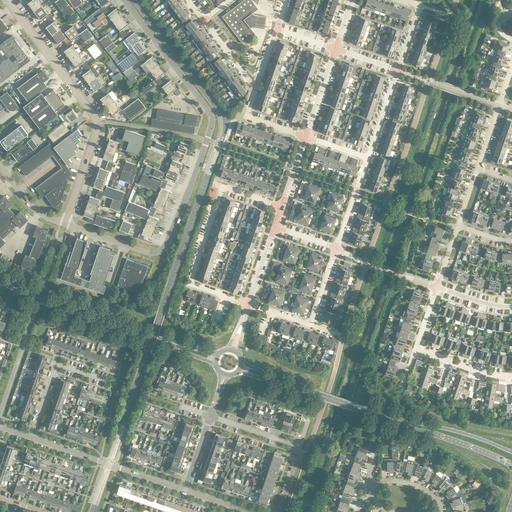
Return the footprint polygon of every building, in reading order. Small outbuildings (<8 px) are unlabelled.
[(33,12),(34,12),(42,5),(39,2),(38,1),(37,0),(32,0),(27,4),(28,4),(34,12),(33,12)] [(57,0),(55,2),(55,3),(55,2),(61,10),(60,10),(61,10),(68,4),(65,0),(57,0)] [(69,0),(69,1),(69,0),(75,8),(74,8),(75,8),(83,2),(82,2),(80,0),(69,0)] [(178,2),(176,0),(169,5),(167,7),(170,11),(173,10),(181,3),(180,1),(179,2),(178,2)] [(258,9),(251,0),(243,0),(222,17),(242,43),(255,34),(251,28),(252,27),(264,29),(266,16),(254,15),(253,13),(258,9)] [(372,0),(366,0),(364,8),(369,10),(372,0)] [(378,1),(373,0),(372,0),(369,10),(374,12),(375,10),(378,1)] [(183,5),(181,3),(173,10),(176,14),(183,9),(181,7),(181,6),(182,6),(183,5)] [(69,4),(68,4),(61,10),(66,18),(74,12),(69,4)] [(42,6),(42,5),(34,12),(40,20),(39,20),(40,20),(48,14),(48,13),(45,10),(44,9),(42,6)] [(398,8),(393,7),(390,15),(389,17),(394,19),(395,17),(398,8)] [(100,8),(84,20),(84,21),(84,20),(87,24),(103,12),(102,12),(100,9),(100,8)] [(113,23),(122,17),(116,9),(107,15),(108,15),(110,18),(111,20),(113,23)] [(184,11),(183,9),(176,14),(173,16),(177,20),(188,11),(186,10),(185,11),(184,11)] [(409,12),(403,10),(400,18),(406,20),(409,12)] [(189,13),(188,11),(177,20),(180,24),(183,23),(189,17),(188,15),(188,14),(189,13)] [(91,30),(91,29),(93,32),(107,21),(104,18),(106,16),(105,16),(103,13),(103,12),(87,24),(87,25),(87,24),(89,27),(91,30)] [(122,17),(113,23),(114,23),(116,26),(117,28),(119,31),(120,31),(128,25),(128,24),(128,25),(125,22),(126,21),(126,20),(125,20),(124,20),(122,17)] [(369,20),(361,17),(359,22),(367,25),(369,20)] [(185,23),(186,24),(184,25),(184,24),(181,26),(185,32),(188,30),(197,23),(195,21),(194,22),(194,23),(193,22),(191,20),(190,19),(185,23)] [(435,23),(426,20),(425,23),(424,23),(423,22),(419,21),(418,23),(433,28),(435,23)] [(52,36),(60,29),(57,26),(58,26),(56,25),(54,22),(54,21),(46,28),(52,35),(52,36)] [(198,25),(197,23),(188,30),(191,34),(198,29),(196,27),(196,26),(197,26),(198,25)] [(433,28),(418,23),(417,26),(421,28),(422,27),(424,28),(423,31),(431,34),(433,28)] [(73,26),(65,32),(63,33),(62,33),(60,30),(60,29),(52,36),(58,43),(58,44),(66,37),(69,38),(71,40),(79,34),(78,34),(73,26)] [(87,28),(79,34),(85,42),(86,41),(87,43),(91,40),(90,38),(93,36),(92,36),(87,28)] [(400,31),(392,28),(390,33),(399,36),(400,31)] [(200,31),(198,29),(191,34),(194,38),(203,32),(202,30),(201,31),(200,31)] [(431,34),(423,31),(422,34),(420,34),(420,33),(415,32),(414,34),(429,39),(431,34)] [(131,47),(132,47),(140,41),(140,40),(140,41),(137,37),(138,37),(138,36),(137,36),(136,36),(134,33),(134,32),(125,39),(126,39),(128,42),(129,44),(132,47),(131,47)] [(205,33),(203,32),(194,38),(192,40),(195,44),(204,37),(203,35),(203,34),(205,33)] [(107,34),(99,40),(99,41),(99,40),(105,48),(113,42),(112,42),(107,35),(107,34)] [(429,39),(414,34),(413,37),(418,39),(419,38),(420,39),(419,42),(427,45),(429,39)] [(12,35),(0,44),(0,82),(30,60),(12,35)] [(206,40),(204,37),(195,44),(199,49),(210,40),(208,38),(207,39),(207,40),(206,40)] [(362,41),(354,38),(352,43),(360,46),(362,41)] [(211,42),(210,40),(199,49),(202,53),(204,51),(211,46),(209,44),(209,43),(210,43),(211,42)] [(498,40),(495,50),(504,53),(505,50),(507,50),(509,44),(498,40)] [(114,41),(113,42),(105,48),(108,52),(117,45),(114,41)] [(140,41),(132,47),(134,50),(135,52),(138,55),(137,55),(138,55),(146,49),(146,48),(143,45),(144,45),(144,44),(143,44),(142,44),(140,41)] [(279,42),(277,47),(287,50),(289,45),(279,42)] [(427,45),(419,42),(418,45),(416,44),(416,43),(411,42),(410,45),(425,50),(427,45)] [(94,44),(87,49),(95,59),(102,54),(94,44)] [(64,52),(66,55),(66,56),(67,56),(68,56),(70,59),(70,60),(78,53),(76,50),(74,49),(72,45),(64,51),(64,52)] [(425,50),(410,45),(410,47),(414,49),(415,49),(416,49),(415,52),(424,55),(425,50)] [(213,48),(211,46),(204,51),(207,55),(216,49),(215,47),(214,48),(213,48)] [(287,50),(277,47),(276,52),(285,55),(287,50)] [(393,51),(385,48),(383,54),(392,57),(393,51)] [(218,51),(216,49),(207,55),(211,60),(218,55),(216,52),(218,51)] [(504,53),(495,50),(492,56),(506,61),(507,58),(503,56),(504,53)] [(285,55),(276,52),(274,57),(284,61),(285,55)] [(310,52),(308,57),(317,61),(319,55),(310,52)] [(424,55),(415,52),(414,56),(413,55),(412,54),(408,53),(407,56),(422,61),(424,55)] [(78,53),(70,60),(72,63),(72,64),(73,64),(74,64),(76,67),(76,68),(84,61),(82,58),(81,56),(80,57),(78,53)] [(147,73),(150,71),(158,64),(156,61),(156,60),(155,60),(154,60),(152,57),(152,56),(140,65),(141,65),(143,68),(144,69),(146,72),(147,73)] [(422,61),(407,56),(406,58),(410,60),(411,60),(413,60),(411,63),(420,66),(422,61)] [(506,61),(492,56),(490,62),(500,66),(501,63),(504,64),(506,61)] [(220,57),(213,63),(210,64),(214,69),(216,67),(225,60),(224,59),(222,59),(222,60),(221,60),(220,57)] [(284,61),(274,57),(272,62),(282,66),(284,61)] [(317,61),(308,57),(306,62),(316,66),(317,61)] [(125,58),(117,64),(123,72),(131,66),(125,59),(125,58)] [(226,62),(225,60),(216,67),(220,71),(226,66),(225,64),(225,63),(226,62)] [(282,66),(272,62),(270,67),(280,71),(282,66)] [(316,66),(306,62),(304,68),(314,71),(316,66)] [(500,66),(490,62),(488,69),(501,73),(502,70),(499,69),(500,66)] [(349,63),(348,65),(345,64),(343,69),(354,73),(357,66),(349,63)] [(158,65),(158,64),(150,71),(152,74),(153,76),(153,75),(156,79),(164,73),(164,72),(162,69),(162,68),(161,68),(160,68),(158,65)] [(131,66),(123,72),(126,76),(134,70),(131,67),(131,66)] [(228,68),(226,66),(220,71),(223,76),(232,69),(230,67),(229,68),(229,69),(228,68)] [(82,76),(84,79),(84,80),(85,80),(86,80),(88,83),(100,75),(99,74),(93,67),(94,67),(93,67),(82,75),(82,76)] [(280,71),(270,67),(269,73),(278,76),(280,71)] [(314,71),(304,68),(303,73),(312,76),(314,71)] [(233,71),(232,69),(223,76),(226,80),(233,75),(231,73),(231,72),(232,72),(233,71)] [(354,73),(343,69),(341,74),(350,77),(352,78),(354,73)] [(501,73),(488,69),(486,75),(496,78),(497,75),(500,76),(501,73)] [(18,88),(28,101),(47,86),(44,82),(45,81),(49,78),(43,70),(39,73),(38,74),(37,73),(18,88)] [(134,70),(126,76),(130,82),(132,84),(134,82),(137,80),(134,77),(137,75),(136,73),(134,70)] [(123,76),(120,72),(112,78),(115,82),(123,76)] [(278,76),(269,73),(267,78),(277,81),(278,76)] [(312,76),(303,73),(301,78),(310,81),(312,76)] [(100,76),(100,75),(88,83),(88,84),(88,83),(91,87),(90,87),(90,88),(91,88),(92,88),(94,91),(94,92),(106,83),(105,83),(100,76)] [(235,77),(233,75),(226,80),(224,82),(227,86),(238,78),(237,76),(236,77),(235,77)] [(376,75),(374,80),(383,83),(384,77),(376,75)] [(496,78),(486,75),(484,81),(497,86),(498,82),(495,81),(496,78)] [(239,79),(238,78),(227,86),(230,90),(239,83),(238,81),(238,80),(239,79)] [(277,81),(267,78),(265,83),(275,86),(277,81)] [(310,81),(301,78),(299,83),(309,86),(310,81)] [(154,80),(142,89),(143,89),(145,93),(157,84),(154,80)] [(168,95),(176,88),(174,85),(174,84),(173,83),(173,84),(172,84),(170,81),(170,80),(162,87),(164,90),(165,91),(166,91),(168,94),(168,95)] [(480,84),(483,85),(482,88),(491,91),(492,87),(496,89),(497,86),(484,81),(481,80),(480,84)] [(241,86),(239,83),(230,90),(233,95),(245,86),(243,84),(242,85),(242,86),(241,86)] [(275,86),(265,83),(263,88),(273,91),(275,86)] [(309,86),(299,83),(297,88),(307,91),(309,86)] [(413,87),(404,84),(403,88),(402,87),(401,86),(397,85),(396,88),(411,93),(413,87)] [(246,88),(245,86),(233,95),(237,99),(239,97),(246,92),(244,90),(244,89),(245,89),(246,88)] [(273,91),(263,88),(262,93),(271,96),(273,91)] [(307,91),(297,88),(295,93),(305,97),(307,91)] [(411,93),(396,88),(395,90),(399,92),(400,92),(402,92),(401,95),(409,98),(411,93)] [(23,106),(31,117),(40,128),(58,114),(55,111),(64,104),(60,98),(61,98),(58,94),(57,95),(53,89),(44,96),(41,93),(23,106)] [(347,93),(344,92),(336,90),(334,95),(345,99),(347,93)] [(0,111),(6,107),(9,110),(14,111),(19,107),(7,91),(0,96),(0,111)] [(100,99),(103,102),(102,103),(102,104),(103,104),(104,104),(106,107),(114,101),(112,98),(111,96),(108,93),(109,93),(108,93),(100,99),(100,100),(100,99)] [(271,96),(262,93),(260,98),(270,102),(271,96)] [(305,97),(295,93),(294,98),(303,102),(305,97)] [(364,99),(367,100),(376,103),(377,98),(369,95),(366,94),(364,99)] [(345,99),(334,95),(332,100),(341,103),(344,104),(345,99)] [(409,98),(401,95),(400,98),(398,98),(398,97),(393,96),(392,98),(407,103),(409,98)] [(138,98),(122,110),(123,110),(130,120),(146,108),(138,98)] [(270,102),(260,98),(258,103),(268,107),(270,102)] [(303,102),(294,98),(292,104),(302,107),(303,102)] [(407,103),(392,98),(391,101),(396,103),(397,102),(398,103),(397,106),(405,109),(407,103)] [(341,103),(332,100),(331,105),(339,108),(341,103)] [(115,101),(114,101),(106,107),(106,108),(106,107),(109,110),(108,111),(108,112),(109,112),(110,112),(112,115),(121,109),(120,109),(118,106),(117,104),(114,101),(115,101)] [(268,107),(258,103),(256,109),(266,112),(268,107)] [(302,107),(292,104),(290,109),(300,112),(302,107)] [(405,109),(397,106),(396,108),(389,107),(388,109),(406,115),(408,110),(405,109)] [(330,107),(328,112),(339,116),(341,110),(330,107)] [(64,115),(67,119),(70,123),(78,117),(72,109),(64,115)] [(152,118),(151,124),(151,126),(193,133),(195,126),(196,126),(197,116),(185,114),(185,115),(178,114),(179,113),(157,109),(155,119),(152,118)] [(300,112),(290,109),(288,114),(298,117),(300,112)] [(406,115),(388,109),(388,112),(392,114),(393,113),(394,114),(393,117),(394,117),(393,121),(399,123),(400,119),(403,120),(405,120),(406,115)] [(474,110),(472,116),(485,121),(486,118),(483,117),(484,113),(474,110)] [(372,113),(364,111),(362,116),(370,119),(372,113)] [(339,116),(328,112),(327,117),(338,121),(339,116)] [(286,121),(287,119),(296,122),(298,117),(288,114),(286,113),(283,119),(286,121)] [(357,122),(360,123),(368,126),(370,120),(359,116),(357,122)] [(485,121),(472,116),(470,123),(479,126),(480,123),(484,124),(485,121)] [(338,121),(327,117),(325,122),(333,125),(336,126),(338,121)] [(384,121),(384,124),(398,129),(400,123),(399,123),(393,121),(392,120),(391,124),(389,123),(389,122),(384,121)] [(69,130),(66,126),(63,122),(47,134),(53,142),(69,130)] [(244,125),(238,123),(235,132),(240,134),(244,125)] [(479,126),(470,123),(468,129),(481,133),(482,130),(478,129),(479,126)] [(398,129),(384,124),(383,126),(387,128),(388,128),(389,128),(388,131),(397,134),(398,129)] [(511,130),(511,127),(504,124),(502,130),(511,133),(511,130)] [(10,146),(11,147),(28,134),(21,125),(4,138),(5,139),(1,141),(2,142),(2,143),(3,144),(4,145),(4,146),(5,147),(6,148),(7,149),(10,146)] [(249,126),(244,125),(240,134),(246,136),(249,126)] [(254,128),(249,126),(246,136),(251,138),(254,128)] [(331,130),(323,127),(321,133),(330,135),(331,130)] [(259,130),(254,128),(251,138),(256,139),(259,130)] [(82,135),(77,129),(53,147),(67,165),(71,162),(69,158),(76,152),(74,150),(78,147),(76,144),(80,141),(78,138),(82,135)] [(105,148),(115,152),(117,148),(118,142),(121,143),(119,148),(139,155),(139,154),(142,145),(145,136),(125,129),(122,139),(117,137),(115,141),(109,139),(106,148),(105,148)] [(481,133),(468,129),(465,135),(475,138),(476,135),(480,136),(481,133)] [(264,132),(259,130),(256,139),(261,141),(264,132)] [(511,133),(502,130),(501,135),(510,138),(511,133)] [(397,134),(388,131),(387,134),(386,134),(385,133),(381,132),(380,134),(395,140),(397,134)] [(269,133),(264,132),(261,141),(266,143),(269,133)] [(275,135),(269,133),(266,143),(271,145),(275,135)] [(395,140),(380,134),(379,137),(383,139),(384,138),(386,139),(385,142),(393,145),(395,140)] [(280,137),(275,135),(271,145),(276,147),(280,137)] [(475,138),(465,135),(463,141),(476,146),(477,143),(474,142),(475,138)] [(510,138),(501,135),(499,140),(508,143),(510,138)] [(285,139),(280,137),(276,147),(281,148),(285,139)] [(352,137),(350,142),(361,146),(363,141),(354,138),(352,137)] [(11,153),(17,162),(18,162),(17,161),(32,150),(33,150),(38,146),(31,138),(26,142),(27,142),(12,154),(11,153)] [(290,140),(285,139),(281,148),(287,150),(290,140)] [(508,143),(499,140),(497,145),(506,148),(508,143)] [(155,141),(153,146),(163,150),(165,146),(155,141)] [(190,145),(180,141),(179,145),(178,147),(177,150),(176,150),(176,151),(186,155),(186,154),(190,145)] [(476,146),(463,141),(461,148),(471,151),(472,148),(475,149),(476,146)] [(393,145),(385,142),(384,145),(382,145),(382,144),(377,143),(376,145),(391,150),(393,145)] [(72,173),(49,143),(19,166),(26,176),(52,156),(62,167),(35,188),(42,197),(45,195),(66,179),(72,175),(72,173)] [(391,150),(376,145),(375,148),(380,150),(381,149),(382,150),(381,153),(380,155),(384,156),(388,157),(389,156),(391,150)] [(506,148),(497,145),(495,150),(504,153),(506,148)] [(314,152),(311,164),(316,165),(317,163),(322,148),(320,147),(318,151),(318,152),(318,154),(314,152)] [(115,152),(105,148),(105,149),(106,149),(102,158),(112,162),(112,161),(113,157),(113,158),(114,156),(115,152)] [(325,149),(322,148),(317,163),(323,164),(325,156),(322,155),(323,154),(324,153),(325,149)] [(471,151),(461,148),(459,154),(472,158),(473,155),(470,154),(471,151)] [(504,153),(495,150),(494,155),(503,158),(504,153)] [(329,157),(325,156),(323,164),(328,166),(333,151),(331,151),(329,155),(329,156),(329,157)] [(336,152),(333,151),(328,166),(333,168),(336,160),(333,159),(334,157),(336,152)] [(339,161),(336,160),(333,168),(339,170),(344,155),(341,154),(339,159),(340,159),(339,161)] [(472,158),(459,154),(457,160),(460,161),(460,163),(465,165),(466,163),(466,164),(468,160),(471,161),(472,158)] [(346,156),(344,155),(339,170),(344,172),(347,163),(344,162),(344,161),(345,161),(346,156)] [(384,156),(380,155),(380,156),(379,160),(377,159),(377,158),(372,157),(371,160),(386,165),(388,159),(384,158),(384,156)] [(503,158),(494,155),(492,160),(501,163),(503,158)] [(350,165),(347,163),(344,172),(350,174),(355,159),(352,158),(350,162),(351,163),(350,165)] [(357,160),(355,159),(350,174),(355,176),(358,167),(355,166),(355,165),(356,164),(357,160)] [(169,169),(178,173),(182,164),(173,160),(172,160),(173,160),(171,163),(170,165),(169,169)] [(386,165),(371,160),(370,162),(375,164),(376,164),(377,164),(376,167),(384,170),(386,165)] [(122,170),(134,174),(135,174),(134,174),(138,165),(125,161),(122,170)] [(465,165),(460,163),(459,165),(456,163),(453,170),(467,174),(468,171),(464,170),(465,167),(465,165)] [(143,174),(142,174),(161,182),(162,177),(174,182),(175,182),(174,182),(178,173),(169,169),(166,168),(164,172),(155,169),(153,168),(146,165),(143,174)] [(219,170),(222,171),(220,177),(225,179),(228,169),(223,167),(224,166),(221,165),(219,170)] [(96,177),(106,180),(107,176),(108,175),(107,175),(109,171),(99,167),(99,168),(96,177)] [(384,170),(376,167),(375,171),(373,170),(373,169),(368,168),(368,170),(382,176),(384,170)] [(234,171),(228,169),(225,179),(230,181),(234,171)] [(134,174),(122,170),(119,179),(119,180),(131,184),(131,183),(134,174)] [(382,176),(368,170),(367,173),(371,175),(372,175),(373,175),(372,178),(381,181),(382,176)] [(467,174),(453,170),(451,176),(461,179),(462,176),(465,177),(467,174)] [(239,173),(234,171),(230,181),(235,182),(239,173)] [(244,174),(239,173),(235,182),(240,184),(244,174)] [(139,183),(157,191),(157,190),(159,191),(159,193),(157,196),(157,197),(167,201),(167,200),(170,191),(171,192),(171,191),(159,186),(161,182),(142,174),(143,174),(139,183)] [(249,176),(244,174),(240,184),(246,186),(249,176)] [(255,175),(254,178),(251,188),(256,189),(259,180),(260,177),(255,175)] [(254,178),(249,176),(246,186),(251,188),(254,178)] [(461,179),(451,176),(449,182),(462,187),(463,184),(460,183),(461,179)] [(480,189),(485,191),(490,177),(487,176),(486,180),(483,179),(480,189)] [(106,180),(96,177),(93,186),(92,186),(102,190),(103,190),(102,190),(104,186),(104,184),(105,180),(106,180)] [(493,178),(490,177),(485,191),(491,193),(491,191),(494,183),(492,182),(493,178)] [(381,181),(372,178),(371,181),(370,181),(369,180),(365,179),(364,181),(379,186),(381,181)] [(68,180),(66,179),(45,195),(54,207),(55,207),(56,208),(57,208),(58,207),(58,206),(58,205),(58,204),(60,203),(68,180)] [(264,182),(259,180),(256,189),(261,191),(264,182)] [(379,186),(364,181),(363,184),(367,186),(368,185),(370,186),(369,189),(377,192),(379,186)] [(269,183),(264,182),(261,191),(266,193),(269,183)] [(462,187),(449,182),(447,189),(457,192),(458,189),(461,190),(462,187)] [(275,185),(269,183),(266,193),(272,195),(275,185)] [(496,184),(494,183),(491,191),(502,194),(504,189),(498,187),(499,184),(496,183),(496,184)] [(309,184),(306,192),(311,194),(314,186),(309,184)] [(103,195),(112,198),(122,202),(122,201),(125,192),(106,186),(103,195)] [(320,187),(314,186),(311,194),(317,196),(320,187)] [(507,190),(504,189),(502,194),(510,197),(511,190),(511,188),(510,188),(511,188),(507,187),(507,190)] [(457,192),(447,189),(445,195),(458,199),(459,196),(456,195),(457,192)] [(304,201),(309,202),(311,194),(306,192),(303,191),(302,195),(305,196),(303,200),(304,201)] [(333,192),(330,200),(335,202),(338,194),(333,192)] [(317,196),(311,194),(309,202),(314,204),(317,196)] [(343,196),(338,194),(335,202),(340,204),(343,196)] [(458,199),(445,195),(443,201),(452,204),(453,201),(457,202),(458,199)] [(0,246),(5,241),(5,242),(6,242),(3,239),(17,225),(20,228),(20,227),(19,227),(27,219),(20,212),(20,211),(16,215),(12,211),(8,207),(12,203),(11,203),(4,196),(0,199),(0,246)] [(86,205),(96,209),(96,208),(97,205),(98,203),(99,199),(89,196),(86,205)] [(167,201),(157,197),(156,200),(155,200),(155,202),(153,206),(163,210),(166,201),(167,201)] [(109,208),(119,211),(122,202),(112,198),(112,199),(109,208)] [(226,198),(224,203),(234,206),(236,201),(226,198)] [(335,202),(330,200),(327,208),(332,210),(335,202)] [(363,206),(362,209),(372,212),(374,205),(362,201),(361,205),(363,206)] [(452,204),(443,201),(441,207),(454,212),(455,209),(451,208),(452,204)] [(127,211),(145,219),(145,218),(149,210),(131,202),(127,211)] [(340,204),(335,202),(332,210),(338,212),(340,204)] [(234,206),(224,203),(222,208),(232,212),(234,206)] [(96,209),(86,205),(83,215),(93,218),(93,217),(95,218),(94,223),(93,223),(93,224),(112,230),(115,221),(96,214),(97,214),(96,215),(94,214),(95,212),(96,209)] [(302,205),(299,213),(304,215),(307,207),(302,205)] [(312,209),(307,207),(304,215),(309,217),(312,209)] [(454,212),(441,207),(438,214),(448,217),(449,214),(453,215),(454,212)] [(232,212),(222,208),(221,213),(230,217),(232,212)] [(256,208),(254,214),(264,217),(266,211),(256,208)] [(372,212),(362,209),(361,212),(359,211),(358,215),(369,219),(372,212)] [(471,224),(474,225),(478,211),(473,209),(470,219),(472,220),(471,224)] [(484,213),(478,211),(474,225),(477,226),(478,222),(480,223),(483,215),(484,213)] [(296,222),(301,223),(304,215),(299,213),(296,212),(294,216),(297,217),(296,222)] [(230,217),(221,213),(219,218),(228,222),(230,217)] [(325,213),(322,221),(328,223),(331,215),(325,213)] [(264,217),(254,214),(253,219),(262,222),(264,217)] [(145,224),(155,228),(159,219),(149,215),(148,219),(147,221),(146,224),(145,224)] [(309,217),(304,215),(301,223),(307,225),(309,217)] [(336,217),(331,215),(328,223),(333,225),(336,217)] [(369,219),(358,215),(356,219),(358,220),(357,223),(367,226),(369,219)] [(483,215),(480,223),(482,223),(482,224),(485,225),(486,222),(489,223),(491,217),(483,215)] [(499,220),(491,217),(489,223),(492,224),(491,226),(493,227),(493,228),(496,229),(499,220)] [(228,222),(219,218),(217,224),(227,227),(228,222)] [(262,222),(253,219),(251,224),(260,227),(262,222)] [(125,232),(128,233),(131,228),(132,225),(132,224),(123,220),(119,229),(125,232)] [(505,222),(499,220),(496,229),(499,230),(499,229),(501,230),(502,228),(506,229),(507,223),(508,221),(506,221),(505,222)] [(328,223),(322,221),(320,230),(325,232),(328,223)] [(333,225),(328,223),(325,232),(330,233),(333,225)] [(367,226),(357,223),(356,226),(354,225),(353,229),(365,233),(367,226)] [(155,228),(145,224),(144,228),(143,230),(142,233),(141,233),(141,234),(151,238),(151,237),(155,228)] [(227,227),(217,224),(215,229),(225,232),(227,227)] [(260,227),(251,224),(249,229),(259,232),(260,227)] [(36,237),(33,247),(29,256),(25,254),(25,255),(26,255),(22,265),(31,269),(31,270),(32,270),(34,264),(39,266),(38,267),(39,267),(51,236),(51,237),(46,235),(48,229),(47,229),(47,230),(37,226),(33,236),(36,237)] [(450,231),(435,226),(434,231),(442,234),(443,232),(449,234),(450,231)] [(225,232),(215,229),(214,234),(223,237),(225,232)] [(259,232),(249,229),(247,234),(257,237),(259,232)] [(365,233),(353,229),(351,233),(354,234),(353,237),(362,240),(365,233)] [(442,234),(434,231),(431,239),(437,241),(438,239),(440,239),(441,237),(442,234)] [(223,237),(214,234),(212,239),(221,242),(223,237)] [(257,237),(247,234),(246,239),(255,242),(257,237)] [(362,240),(353,237),(351,240),(349,240),(348,244),(360,248),(362,240)] [(77,238),(72,251),(70,251),(60,278),(103,293),(106,286),(104,285),(114,255),(109,253),(111,247),(100,244),(92,269),(93,270),(90,280),(74,275),(77,269),(78,269),(87,241),(87,242),(82,240),(83,240),(82,239),(82,240),(77,238)] [(459,251),(464,253),(469,239),(466,238),(465,242),(462,241),(459,251)] [(221,242),(212,239),(210,244),(220,247),(221,242)] [(255,242),(246,239),(244,244),(253,247),(255,242)] [(437,241),(431,239),(428,247),(437,250),(438,247),(437,247),(438,245),(436,244),(437,241)] [(472,240),(469,239),(464,253),(470,255),(470,253),(473,245),(470,244),(472,240)] [(220,247),(210,244),(208,249),(218,253),(220,247)] [(253,247),(244,244),(242,249),(252,253),(253,247)] [(284,247),(283,251),(291,254),(294,246),(288,244),(287,248),(284,247)] [(475,245),(473,245),(470,253),(481,256),(483,251),(477,249),(478,246),(475,245)] [(299,248),(294,246),(291,254),(296,256),(299,248)] [(437,250),(428,247),(425,255),(431,257),(432,254),(434,255),(435,253),(436,253),(437,250)] [(218,253),(208,249),(207,254),(216,258),(218,253)] [(252,253),(242,249),(240,255),(250,258),(252,253)] [(485,252),(483,251),(481,256),(489,259),(492,251),(489,250),(488,250),(486,249),(485,252)] [(291,254),(283,251),(281,255),(284,256),(283,260),(288,262),(291,254)] [(495,252),(492,251),(489,259),(494,261),(498,262),(499,256),(496,255),(497,253),(494,252),(495,252)] [(312,252),(309,260),(315,262),(317,254),(312,252)] [(502,256),(499,256),(498,262),(502,262),(507,263),(508,254),(504,253),(504,254),(502,254),(502,256)] [(216,258),(207,254),(205,259),(214,263),(216,258)] [(296,256),(291,254),(288,262),(293,264),(296,256)] [(323,256),(317,254),(315,262),(320,264),(323,265),(324,261),(321,260),(323,256)] [(250,258),(240,255),(239,260),(248,263),(250,258)] [(431,257),(425,255),(423,263),(431,266),(432,263),(433,260),(430,260),(431,257)] [(139,292),(145,273),(148,266),(126,259),(117,285),(139,292)] [(214,263),(205,259),(203,265),(213,268),(214,263)] [(248,263),(239,260),(237,265),(246,268),(248,263)] [(315,262),(309,260),(306,268),(312,270),(315,262)] [(320,264),(315,262),(312,270),(317,272),(320,264)] [(418,267),(421,268),(436,273),(437,270),(431,268),(431,266),(423,263),(420,262),(418,267)] [(213,268),(203,265),(201,270),(211,273),(213,268)] [(246,268),(237,265),(235,270),(245,273),(246,268)] [(281,265),(280,270),(277,269),(275,272),(284,275),(286,267),(281,265)] [(341,270),(340,273),(350,277),(352,269),(340,265),(339,269),(341,270)] [(292,269),(286,267),(284,275),(289,277),(292,269)] [(451,282),(454,283),(459,269),(453,267),(450,277),(452,278),(451,282)] [(464,271),(459,269),(454,283),(457,284),(458,280),(460,280),(463,272),(463,273),(464,271)] [(211,273),(201,270),(200,275),(209,278),(211,273)] [(245,273),(235,270),(233,275),(243,278),(245,273)] [(284,275),(275,272),(274,276),(277,277),(275,282),(281,284),(284,275)] [(463,272),(460,280),(463,281),(462,282),(466,283),(466,282),(468,283),(471,275),(463,273),(463,272)] [(305,273),(302,282),(307,283),(310,275),(305,273)] [(350,277),(340,273),(339,276),(337,276),(335,280),(347,284),(350,277)] [(209,278),(200,275),(198,280),(207,283),(209,278)] [(243,278),(233,275),(232,280),(241,283),(243,278)] [(289,277),(284,275),(281,284),(286,285),(289,277)] [(315,277),(310,275),(307,283),(313,285),(315,277)] [(479,278),(471,275),(468,283),(473,285),(476,286),(479,278)] [(484,280),(479,278),(476,286),(479,287),(482,288),(482,285),(485,286),(487,280),(484,280)] [(487,279),(487,280),(485,286),(488,287),(488,289),(490,290),(493,291),(495,280),(487,279)] [(241,283),(232,280),(230,285),(239,288),(241,283)] [(347,284),(335,280),(334,284),(336,284),(335,287),(345,291),(347,284)] [(503,282),(495,280),(493,291),(496,292),(496,291),(499,292),(499,289),(502,290),(503,283),(503,282)] [(307,283),(302,282),(299,290),(304,292),(307,283)] [(313,285),(307,283),(304,292),(310,293),(313,285)] [(505,284),(503,283),(502,290),(505,290),(505,292),(508,292),(508,293),(511,293),(511,284),(505,284)] [(239,288),(230,285),(228,291),(238,294),(239,288)] [(268,294),(271,295),(276,297),(279,288),(274,286),(272,291),(269,290),(268,294)] [(190,289),(186,287),(182,299),(189,302),(192,292),(189,291),(190,289)] [(345,291),(335,287),(334,291),(332,290),(331,294),(342,298),(345,291)] [(284,290),(279,288),(276,297),(282,298),(284,290)] [(414,290),(412,295),(420,298),(421,296),(427,298),(428,295),(414,290)] [(195,293),(192,292),(189,302),(196,304),(200,292),(196,291),(195,293)] [(204,294),(200,292),(196,304),(203,306),(206,297),(203,296),(204,294)] [(297,294),(295,303),(300,305),(303,296),(297,294)] [(342,298),(331,294),(329,298),(332,298),(330,302),(340,305),(342,298)] [(271,295),(268,303),(273,305),(276,297),(271,295)] [(420,298),(412,295),(409,303),(415,305),(416,303),(418,303),(419,301),(420,298)] [(210,298),(206,297),(203,306),(210,309),(214,297),(210,296),(210,298)] [(308,298),(303,296),(300,305),(305,306),(308,298)] [(282,298),(276,297),(273,305),(279,307),(282,298)] [(290,306),(293,307),(292,311),(297,313),(300,305),(295,303),(292,302),(290,306)] [(340,305),(330,302),(329,305),(327,304),(326,308),(338,312),(340,305)] [(441,315),(445,317),(450,303),(446,302),(445,306),(442,305),(439,314),(441,314),(441,315)] [(415,305),(409,303),(406,311),(415,314),(416,311),(415,311),(416,309),(414,308),(415,305)] [(453,305),(450,303),(445,317),(449,318),(450,318),(450,317),(452,318),(451,319),(452,319),(455,310),(452,309),(453,305)] [(305,306),(300,305),(297,313),(302,315),(305,306)] [(338,312),(326,308),(324,312),(327,313),(326,316),(335,319),(338,312)] [(457,320),(461,322),(465,309),(462,308),(461,312),(457,311),(454,320),(455,320),(455,319),(456,319),(456,320),(457,320)] [(469,310),(465,309),(461,322),(465,323),(466,323),(467,323),(467,324),(471,315),(467,314),(469,310)] [(415,314),(406,311),(404,319),(409,321),(410,318),(413,319),(413,317),(414,317),(415,314)] [(473,326),(477,327),(481,314),(478,313),(476,317),(473,316),(471,325),(471,324),(473,325),(473,326)] [(484,315),(481,314),(477,327),(482,328),(483,327),(484,328),(484,329),(487,319),(483,319),(484,315)] [(335,319),(326,316),(325,319),(322,318),(321,322),(333,326),(335,319)] [(490,330),(495,331),(497,317),(493,316),(493,320),(489,320),(488,330),(488,329),(490,329),(490,330)] [(500,317),(497,317),(495,331),(499,331),(500,331),(500,330),(502,330),(502,331),(503,322),(500,321),(500,317)] [(274,320),(271,330),(275,331),(279,319),(278,319),(277,321),(274,320)] [(283,321),(279,319),(275,331),(282,334),(286,324),(283,323),(283,321)] [(409,321),(404,319),(401,327),(409,330),(410,327),(411,324),(408,324),(409,321)] [(294,324),(290,323),(289,325),(286,324),(282,334),(290,336),(294,324)] [(298,326),(294,324),(290,336),(297,338),(300,329),(297,328),(298,326)] [(409,330),(401,327),(399,332),(414,337),(415,334),(409,332),(409,330)] [(308,329),(304,328),(303,330),(300,329),(297,338),(304,341),(308,329)] [(312,330),(308,329),(304,341),(311,343),(314,334),(311,333),(312,330)] [(414,337),(399,332),(397,337),(406,340),(407,338),(413,340),(414,337)] [(322,334),(318,333),(317,335),(314,334),(311,343),(318,346),(322,334)] [(431,346),(434,347),(439,335),(432,333),(429,341),(433,342),(431,346)] [(45,340),(47,341),(46,343),(47,343),(46,346),(48,346),(48,347),(51,348),(54,339),(49,337),(49,336),(48,334),(47,334),(45,340)] [(326,335),(322,334),(318,346),(325,348),(328,339),(325,338),(326,335)] [(445,337),(439,335),(434,347),(437,348),(439,344),(442,345),(445,337)] [(448,336),(448,338),(445,346),(448,347),(447,351),(450,352),(455,338),(448,336)] [(336,339),(332,337),(331,340),(328,339),(325,348),(324,351),(325,351),(328,352),(329,351),(329,350),(332,351),(336,339)] [(406,340),(397,337),(395,345),(400,347),(401,345),(404,345),(404,343),(405,343),(406,340)] [(461,340),(455,338),(450,352),(453,353),(454,349),(457,351),(461,340)] [(59,341),(54,339),(51,348),(54,349),(56,349),(59,341)] [(69,344),(64,343),(61,351),(64,352),(65,352),(67,353),(69,344)] [(462,357),(465,358),(469,346),(463,343),(460,351),(463,353),(462,357)] [(389,352),(392,353),(401,356),(402,353),(401,353),(402,351),(400,350),(400,347),(395,345),(392,344),(389,352)] [(80,348),(74,346),(72,355),(75,356),(77,356),(80,348)] [(475,348),(469,346),(465,358),(468,359),(469,355),(473,356),(475,348)] [(91,349),(86,347),(85,350),(82,358),(85,359),(87,360),(91,349)] [(481,348),(481,349),(478,349),(475,357),(479,358),(477,362),(480,363),(485,348),(482,347),(481,348)] [(85,350),(80,348),(77,356),(79,357),(82,358),(85,350)] [(488,349),(485,348),(480,363),(484,364),(485,360),(488,361),(491,353),(488,352),(489,351),(488,349)] [(96,351),(91,349),(87,360),(89,360),(89,361),(92,362),(95,353),(96,351)] [(100,355),(95,353),(92,362),(95,363),(97,363),(100,355)] [(101,353),(100,355),(97,363),(99,364),(102,365),(105,357),(106,354),(101,353)] [(401,356),(392,353),(389,361),(397,364),(398,361),(399,359),(400,359),(401,356)] [(506,355),(500,354),(498,367),(501,367),(502,363),(505,364),(506,355)] [(39,355),(37,360),(46,363),(47,360),(47,358),(45,357),(45,356),(43,355),(43,356),(39,355)] [(110,358),(105,357),(102,365),(105,366),(106,366),(108,367),(110,358)] [(115,360),(110,358),(108,367),(109,367),(109,368),(113,369),(116,360),(115,360)] [(430,361),(424,359),(423,362),(417,359),(414,367),(416,367),(417,367),(417,365),(423,366),(420,373),(425,375),(430,361)] [(397,364),(389,361),(386,369),(395,372),(396,369),(396,367),(396,366),(397,364)] [(436,363),(430,361),(425,375),(430,377),(432,370),(438,372),(437,374),(437,375),(439,375),(442,368),(435,366),(436,363)] [(44,368),(35,365),(34,370),(42,373),(43,370),(44,368)] [(395,372),(386,369),(385,374),(399,379),(400,376),(394,374),(395,372)] [(462,372),(456,370),(455,373),(449,370),(446,378),(448,378),(449,378),(450,376),(452,377),(452,379),(452,380),(454,381),(453,384),(457,386),(462,372)] [(419,378),(416,385),(421,387),(425,375),(420,373),(413,371),(411,375),(419,378)] [(468,374),(462,372),(457,386),(462,388),(464,381),(470,383),(469,385),(470,386),(471,386),(474,379),(467,377),(468,374)] [(430,377),(425,375),(421,387),(426,388),(428,381),(436,384),(438,379),(430,377)] [(40,378),(32,376),(30,381),(39,384),(40,380),(40,378)] [(166,379),(159,377),(155,385),(158,386),(157,388),(157,389),(160,390),(162,390),(166,379)] [(67,378),(65,381),(62,380),(61,380),(60,383),(60,385),(68,388),(70,383),(73,384),(74,381),(67,378)] [(171,381),(166,379),(162,390),(164,391),(167,392),(171,381)] [(492,380),(486,379),(486,382),(479,381),(478,388),(479,388),(480,388),(481,386),(486,387),(485,394),(490,395),(492,380)] [(499,381),(492,380),(490,395),(495,396),(496,389),(502,390),(501,392),(502,393),(503,393),(505,385),(498,384),(499,381)] [(39,384),(30,381),(28,386),(37,389),(37,387),(38,387),(39,384)] [(176,383),(171,381),(167,392),(170,393),(171,393),(172,394),(176,383)] [(409,382),(406,389),(412,391),(415,384),(409,382)] [(451,389),(449,396),(453,398),(457,386),(453,384),(445,382),(443,386),(451,389)] [(181,384),(176,383),(172,394),(174,394),(174,395),(177,396),(181,384)] [(186,386),(181,384),(177,396),(181,397),(183,397),(184,395),(185,395),(185,393),(187,394),(188,388),(186,387),(186,386)] [(25,390),(27,391),(35,394),(36,391),(37,389),(28,386),(27,385),(25,390)] [(462,388),(457,386),(453,398),(458,399),(461,392),(468,395),(470,390),(462,388)] [(85,389),(82,388),(79,397),(78,399),(83,401),(84,398),(87,390),(85,389)] [(66,393),(58,390),(57,393),(56,395),(65,398),(66,393)] [(89,391),(87,390),(84,398),(89,400),(92,392),(89,390),(89,391)] [(476,397),(481,398),(481,400),(482,402),(483,402),(483,406),(487,407),(490,395),(485,394),(477,392),(476,397)] [(99,394),(97,394),(94,402),(100,404),(103,395),(99,394)] [(106,396),(103,395),(100,404),(105,405),(105,406),(108,397),(106,396)] [(495,396),(490,395),(487,407),(492,408),(494,400),(502,402),(503,397),(495,396)] [(33,399),(25,396),(23,401),(32,404),(33,401),(33,399)] [(65,404),(63,403),(54,400),(53,404),(53,406),(61,408),(63,409),(65,404)] [(17,410),(20,411),(28,414),(29,411),(30,409),(21,406),(19,405),(17,410)] [(144,409),(141,417),(140,417),(139,420),(145,423),(147,419),(149,411),(147,410),(148,410),(144,409)] [(245,419),(250,421),(253,411),(248,409),(245,419)] [(254,409),(253,411),(250,421),(255,422),(258,413),(259,411),(254,409)] [(28,414),(20,411),(18,416),(18,417),(21,418),(21,419),(24,420),(24,419),(26,420),(27,417),(27,418),(28,414)] [(62,415),(59,414),(51,411),(50,414),(49,416),(58,419),(60,420),(62,415)] [(151,412),(149,411),(147,419),(152,421),(155,412),(151,411),(151,412)] [(269,414),(264,412),(263,415),(260,424),(265,426),(269,414)] [(286,412),(283,421),(293,424),(296,416),(286,412)] [(263,415),(258,413),(255,422),(260,424),(263,415)] [(162,415),(160,414),(157,423),(162,424),(165,416),(162,415)] [(275,415),(269,414),(265,426),(270,428),(274,418),(275,415)] [(168,417),(165,416),(162,424),(161,427),(166,429),(170,418),(168,417)] [(172,419),(170,418),(166,429),(171,431),(172,428),(175,420),(175,419),(172,418),(172,419)] [(186,423),(184,428),(193,431),(195,426),(191,425),(191,421),(184,418),(183,419),(184,422),(184,423),(186,423)] [(56,424),(47,421),(46,424),(46,426),(48,427),(48,428),(49,428),(49,432),(48,432),(56,435),(56,434),(56,430),(54,429),(56,424)] [(293,424),(283,421),(280,430),(290,433),(293,424)] [(69,426),(69,425),(66,434),(69,435),(70,435),(72,436),(74,427),(69,426)] [(80,426),(79,429),(77,438),(80,439),(82,439),(85,431),(86,428),(80,426)] [(193,431),(184,428),(182,433),(192,437),(193,431)] [(216,433),(214,439),(223,442),(225,437),(227,437),(229,435),(230,435),(230,434),(222,432),(219,434),(216,433)] [(95,434),(90,433),(87,441),(90,442),(92,443),(95,434)] [(192,437),(182,433),(180,438),(190,442),(192,437)] [(100,436),(95,434),(92,443),(94,443),(94,444),(97,445),(100,436)] [(190,442),(180,438),(179,444),(188,447),(190,442)] [(223,442),(214,439),(212,444),(222,447),(223,442)] [(243,442),(237,440),(234,450),(239,451),(243,442)] [(248,444),(243,442),(239,451),(244,453),(248,444)] [(188,447),(179,444),(177,449),(186,452),(188,447)] [(222,447),(212,444),(210,449),(220,452),(222,447)] [(253,445),(248,444),(244,453),(250,455),(253,445)] [(7,450),(6,452),(14,455),(16,450),(16,449),(13,448),(13,447),(7,445),(6,450),(7,450)] [(258,447),(253,445),(250,455),(249,458),(254,459),(255,457),(258,447)] [(128,456),(134,457),(137,448),(132,446),(128,456)] [(368,449),(358,446),(358,447),(359,447),(358,449),(357,449),(355,455),(366,459),(367,455),(364,454),(365,452),(366,452),(365,452),(366,449),(368,450),(368,449)] [(263,449),(258,447),(255,457),(260,458),(263,449)] [(142,450),(137,448),(134,457),(139,459),(142,450)] [(186,452),(177,449),(175,454),(185,457),(186,452)] [(220,452),(210,449),(209,454),(218,457),(220,452)] [(147,451),(142,450),(139,459),(144,461),(147,451)] [(152,453),(147,451),(144,461),(149,463),(152,453)] [(275,451),(272,460),(281,463),(283,457),(280,456),(281,453),(275,451)] [(30,454),(27,453),(24,462),(29,464),(32,456),(30,455),(30,454)] [(157,455),(152,453),(149,463),(154,464),(157,455)] [(185,457),(175,454),(173,459),(183,462),(185,457)] [(220,458),(218,457),(209,454),(207,459),(216,462),(219,463),(220,458)] [(163,457),(157,455),(154,464),(159,466),(163,457)] [(366,459),(355,455),(353,461),(354,461),(353,464),(360,466),(361,463),(362,464),(362,463),(361,463),(362,461),(365,462),(366,459)] [(34,456),(32,456),(29,464),(34,466),(37,457),(34,456)] [(12,460),(3,457),(2,460),(3,460),(2,462),(11,465),(12,460)] [(41,458),(37,457),(34,466),(33,468),(39,470),(39,468),(42,459),(40,459),(41,458)] [(393,458),(393,461),(393,471),(396,471),(396,470),(397,470),(397,469),(399,469),(398,472),(402,473),(402,471),(403,470),(402,470),(403,462),(397,461),(397,459),(393,458)] [(44,460),(42,459),(39,468),(44,469),(48,460),(44,459),(44,460)] [(183,462),(173,459),(172,464),(181,467),(183,462)] [(216,462),(207,459),(205,464),(215,467),(216,462)] [(403,459),(403,462),(402,470),(403,470),(402,471),(405,472),(405,471),(406,471),(406,470),(408,471),(407,474),(411,475),(411,473),(413,464),(414,461),(408,459),(403,459)] [(281,463),(272,460),(270,466),(279,469),(281,463)] [(393,461),(387,461),(387,462),(384,462),(384,461),(384,471),(387,471),(387,470),(387,469),(389,469),(389,472),(393,472),(393,471),(393,461)] [(54,463),(52,463),(50,471),(49,473),(54,475),(55,473),(58,464),(55,463),(54,463)] [(61,465),(58,464),(55,473),(60,475),(63,466),(61,466),(61,465)] [(181,467),(172,464),(170,469),(168,468),(168,469),(166,471),(165,471),(173,474),(176,471),(179,472),(181,467)] [(215,467),(205,464),(203,469),(213,472),(215,467)] [(360,466),(353,464),(352,466),(350,472),(360,476),(361,472),(358,471),(359,469),(360,469),(359,469),(360,466)] [(411,473),(414,474),(415,473),(417,473),(416,476),(420,477),(420,476),(423,467),(417,465),(413,464),(411,473)] [(424,465),(423,467),(420,476),(423,478),(423,477),(424,476),(426,477),(424,480),(428,481),(428,480),(432,472),(432,471),(427,469),(428,467),(424,465)] [(65,467),(63,466),(60,475),(65,476),(68,467),(65,466),(65,467)] [(279,469),(270,466),(268,471),(277,474),(279,469)] [(9,470),(0,467),(0,472),(7,475),(9,470)] [(215,473),(213,472),(203,469),(202,474),(211,477),(214,478),(215,473)] [(75,470),(73,470),(70,478),(75,480),(78,471),(75,470)] [(277,474),(268,471),(266,477),(275,480),(277,474)] [(360,476),(350,472),(348,478),(347,481),(354,483),(355,480),(356,481),(356,480),(355,480),(356,478),(359,479),(360,476)] [(428,480),(431,482),(431,481),(432,481),(432,480),(434,481),(432,484),(435,486),(437,484),(437,483),(441,477),(436,473),(436,474),(432,472),(428,480)] [(85,474),(83,473),(80,482),(80,484),(85,486),(89,475),(89,474),(85,473),(85,474)] [(211,477),(202,474),(200,480),(203,481),(204,484),(204,485),(211,487),(212,487),(211,483),(209,483),(211,477)] [(231,477),(230,480),(226,489),(232,491),(235,481),(236,479),(231,477)] [(275,480),(266,477),(264,483),(273,486),(275,480)] [(437,483),(437,484),(439,485),(439,486),(440,486),(441,487),(439,489),(442,492),(443,490),(449,483),(444,479),(444,480),(441,477),(437,483)] [(230,480),(224,478),(221,487),(226,489),(230,480)] [(347,481),(344,480),(341,488),(344,489),(354,493),(355,489),(352,488),(353,486),(354,486),(353,486),(354,483),(347,481)] [(240,483),(235,481),(232,491),(237,493),(240,483)] [(451,481),(449,483),(443,490),(445,493),(446,492),(447,492),(448,494),(446,495),(448,499),(449,498),(449,497),(457,492),(453,487),(454,487),(451,481)] [(23,483),(17,482),(13,493),(17,494),(19,495),(23,483)] [(28,485),(23,483),(19,495),(21,495),(21,496),(24,497),(27,488),(28,485)] [(245,485),(240,483),(237,493),(242,494),(245,485)] [(273,486),(264,483),(262,488),(271,491),(273,486)] [(115,493),(122,495),(125,487),(119,485),(118,489),(117,489),(115,493)] [(250,487),(245,485),(242,494),(247,496),(250,487)] [(131,489),(125,487),(122,495),(128,497),(131,489)] [(32,490),(27,488),(24,497),(27,498),(27,497),(29,498),(32,490)] [(271,491),(262,488),(260,494),(269,497),(271,491)] [(137,491),(131,489),(128,497),(134,499),(137,491)] [(354,493),(344,489),(342,495),(341,498),(350,501),(351,498),(350,498),(350,497),(349,497),(350,495),(353,496),(354,493)] [(461,489),(457,492),(449,497),(449,498),(450,500),(452,500),(453,502),(450,503),(451,507),(453,506),(462,503),(464,502),(466,501),(464,494),(463,494),(461,489)] [(142,493),(137,491),(134,499),(139,501),(142,493)] [(42,493),(37,492),(34,500),(37,501),(39,502),(42,493)] [(47,495),(44,504),(47,505),(48,504),(50,505),(52,497),(53,494),(48,492),(47,495)] [(47,495),(42,493),(39,502),(41,502),(41,503),(44,504),(47,495)] [(148,494),(142,493),(139,501),(145,503),(148,494)] [(154,496),(148,494),(145,503),(151,505),(154,496)] [(269,497),(260,494),(258,500),(257,499),(256,500),(255,502),(263,505),(264,502),(267,503),(269,497)] [(159,498),(154,496),(151,505),(156,507),(159,498)] [(340,500),(338,506),(348,510),(350,506),(347,505),(347,503),(348,503),(349,504),(350,501),(341,498),(339,497),(338,500),(340,500)] [(165,500),(159,498),(156,507),(162,509),(165,500)] [(63,500),(57,499),(55,507),(58,508),(60,509),(63,500)] [(171,502),(165,500),(162,509),(168,511),(171,502)] [(70,511),(73,504),(68,502),(65,511),(68,511),(69,511),(70,511)] [(173,511),(176,504),(171,502),(168,511),(171,511),(173,511)] [(464,502),(462,503),(453,506),(452,510),(453,510),(454,511),(453,511),(461,511),(462,511),(463,511),(464,502)]
